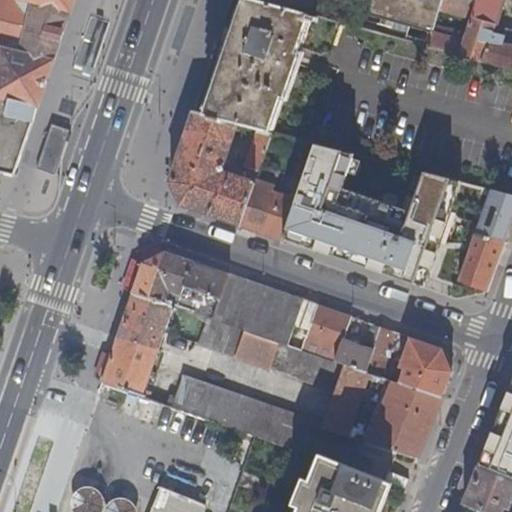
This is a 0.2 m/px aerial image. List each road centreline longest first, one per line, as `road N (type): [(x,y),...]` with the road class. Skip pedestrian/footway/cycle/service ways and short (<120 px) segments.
road 1 (residential): [(83,194),(501,336)]
road 2 (primary): [(66,247),(0,450)]
road 3 (primary): [(151,0),(83,194)]
road 4 (residential): [(433,511),(501,336)]
